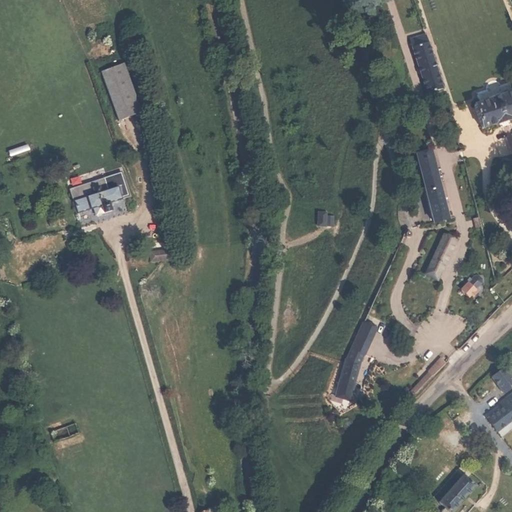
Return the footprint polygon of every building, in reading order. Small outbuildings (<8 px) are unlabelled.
[(357,2),(349,10),(352,16),(361,10),(357,2)] [(426,98),(443,93),(427,40),(411,44),(426,98)] [(119,70),(108,74),(114,88),(100,93),(111,127),(135,119),(119,70)] [(114,88),(108,74),(96,78),(100,93),(114,88)] [(511,93),(511,91),(464,111),(474,136),(511,120),(511,93)] [(426,223),(446,217),(428,152),(409,157),(412,168),(404,170),(406,177),(413,175),(426,223)] [(94,218),(101,216),(99,209),(112,206),(109,193),(99,196),(96,183),(62,192),(61,193),(64,204),(67,217),(81,213),(92,211),(94,218)] [(438,235),(420,276),(438,284),(455,242),(438,235)] [(156,259),(139,258),(138,265),(155,267),(156,259)] [(467,281),(458,291),(467,300),(475,290),(476,283),(472,280),(467,281)] [(336,382),(351,386),(357,364),(341,360),(336,382)] [(511,388),(511,383),(500,368),(487,377),(502,396),(511,388)] [(488,423),(495,432),(511,417),(511,396),(503,403),(507,408),(503,411),(488,423)] [(35,431),(42,448),(76,435),(70,418),(35,431)] [(439,511),(447,511),(469,484),(457,475),(433,504),(441,510),(439,511)]
